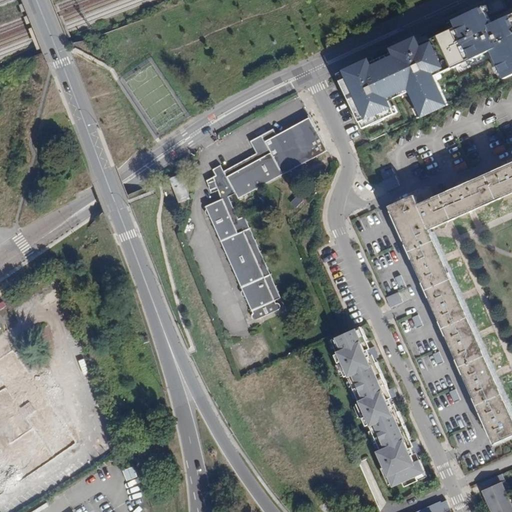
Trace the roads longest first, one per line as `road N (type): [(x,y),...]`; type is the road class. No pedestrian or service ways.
road 1 (residential): [(312,71),(352,159),(338,231),(452,486)]
road 2 (tertiary): [(0,266),(219,118),(312,71)]
road 3 (secondary): [(271,511),(208,416),(163,326)]
road 4 (secondary): [(115,198),(38,0)]
road 5 (tertiary): [(312,71),(473,0)]
road 6 (secondary): [(115,198),(163,326)]
road 7 (secondary): [(163,326),(190,456)]
road 8 (unknown): [(128,511),(125,496),(93,481),(33,511)]
